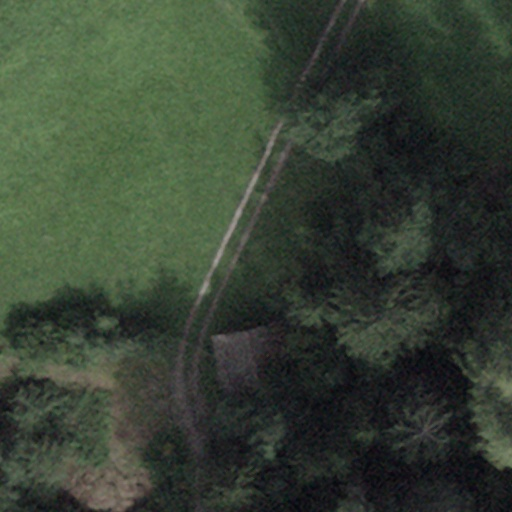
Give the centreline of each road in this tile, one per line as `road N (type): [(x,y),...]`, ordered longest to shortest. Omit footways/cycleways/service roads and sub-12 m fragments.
road 1 (track): [(182,380),(222,250),(356,0)]
road 2 (track): [(199,511),(210,460),(182,380)]
